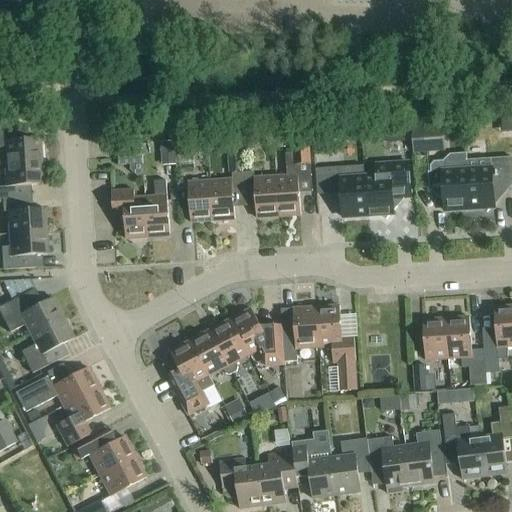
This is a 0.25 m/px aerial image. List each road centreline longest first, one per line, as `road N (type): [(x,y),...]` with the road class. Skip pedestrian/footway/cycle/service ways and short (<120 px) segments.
road 1 (track): [(0,82),(229,104),(511,92)]
road 2 (residential): [(511,270),(388,279),(259,272),(217,283),(114,340)]
road 3 (residential): [(114,340),(83,274),(68,0)]
road 4 (residential): [(204,511),(114,340)]
